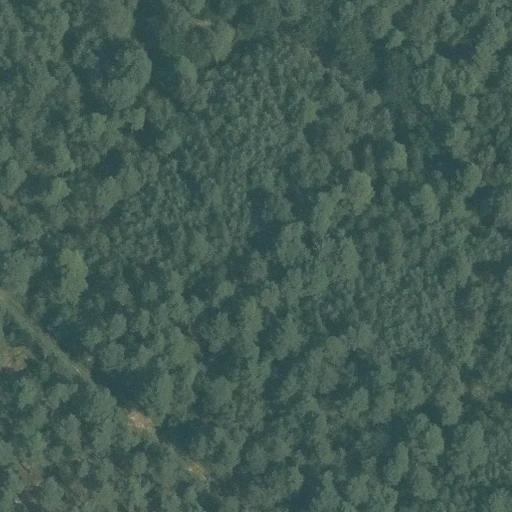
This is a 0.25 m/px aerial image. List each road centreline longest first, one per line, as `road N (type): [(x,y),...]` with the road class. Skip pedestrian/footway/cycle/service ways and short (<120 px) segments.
road 1 (track): [(511,174),(413,113),(362,92),(244,0)]
road 2 (track): [(0,336),(208,511)]
